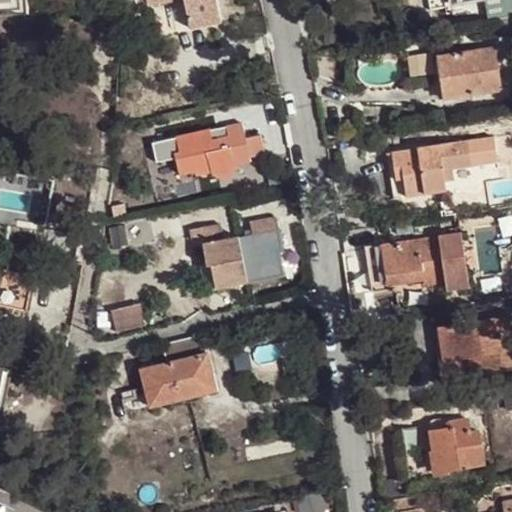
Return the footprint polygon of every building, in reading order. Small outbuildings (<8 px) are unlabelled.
[(0,0),(0,15),(29,14),(27,0),(0,0)] [(221,16),(218,0),(149,0),(151,5),(177,0),(186,0),(191,22),(221,16)] [(511,16),(511,0),(498,0),(502,19),(506,18),(511,16)] [(223,23),(221,16),(191,22),(192,29),(223,23)] [(441,56),(447,99),(505,90),(499,47),(441,56)] [(209,129),(176,136),(179,150),(172,151),(177,171),(189,169),(190,173),(217,168),(221,171),(226,171),(231,169),(233,168),(235,164),(231,146),(222,148),(220,137),(211,138),(209,129)] [(473,165),(469,140),(387,152),(394,198),(470,186),(467,165),(473,165)] [(204,269),(209,292),(253,282),(288,275),(282,251),(286,250),(279,217),(253,222),(255,234),(225,241),(223,227),(196,233),(199,248),(206,246),(211,268),(204,269)] [(0,247),(6,249),(10,220),(0,218),(0,247)] [(470,283),(462,232),(368,248),(375,293),(447,282),(448,287),(470,283)] [(29,275),(32,254),(8,249),(0,290),(0,305),(27,311),(34,276),(29,275)] [(143,301),(114,307),(119,328),(148,322),(143,301)] [(438,329),(443,361),(482,355),(485,371),(511,366),(511,323),(511,316),(438,329)] [(203,335),(163,344),(167,362),(141,368),(145,386),(121,391),(123,399),(135,397),(134,391),(145,388),(150,407),(217,391),(203,335)] [(0,425),(1,426),(2,416),(0,415),(0,396),(6,398),(11,373),(0,370),(0,425)] [(429,431),(436,473),(451,471),(485,465),(480,430),(471,432),(469,418),(449,422),(450,428),(429,431)] [(425,511),(423,495),(392,500),(394,511),(401,510),(401,511),(425,511)] [(511,501),(511,510),(501,511),(511,511),(511,499),(511,500),(511,501)] [(501,511),(511,510),(511,501),(511,500),(496,511),(501,511)]
